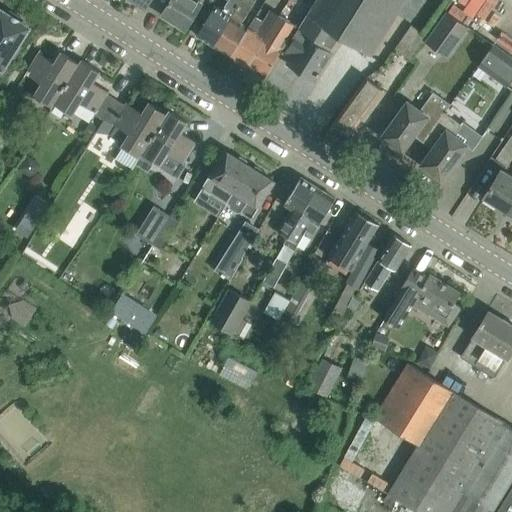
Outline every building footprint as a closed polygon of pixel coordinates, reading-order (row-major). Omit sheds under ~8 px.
[(186,28),(203,0),(169,0),(162,13),(186,28)] [(213,45),(241,0),(228,0),(222,11),(214,6),(196,35),(213,45)] [(248,27),(241,22),(255,1),(254,0),(241,0),(213,45),(230,56),(248,27)] [(384,40),(411,0),(317,0),(308,15),(299,29),(299,28),(295,35),(284,52),(295,58),(290,65),(317,82),(335,53),(332,51),(341,37),(374,57),(384,40)] [(0,82),(22,48),(20,47),(19,49),(16,46),(28,28),(29,27),(21,22),(23,19),(10,10),(8,14),(0,8),(0,82)] [(247,66),(279,15),(269,9),(255,31),(248,27),(230,56),(247,66)] [(467,26),(448,12),(426,41),(446,56),(467,26)] [(278,15),(279,15),(247,66),(264,77),(297,25),(279,14),(278,15)] [(410,59),(426,36),(410,25),(395,48),(410,59)] [(511,56),(494,43),(478,66),(507,87),(511,79),(511,56)] [(52,106),(81,59),(78,62),(60,51),(53,62),(38,52),(25,72),(41,82),(33,95),(52,106)] [(109,92),(93,82),(100,71),(81,59),(52,106),(53,107),(55,103),(73,115),(81,102),(105,118),(117,99),(108,93),(109,92)] [(348,136),(382,88),(366,76),(332,124),(348,136)] [(394,120),(382,136),(402,150),(414,134),(426,117),(436,124),(444,112),(450,103),(441,97),(435,105),(427,99),(419,110),(407,101),(402,109),(398,106),(391,118),(394,120)] [(142,153),(169,110),(169,109),(166,113),(148,101),(141,112),(126,102),(125,104),(117,99),(105,118),(129,133),(121,145),(123,146),(115,158),(133,169),(140,157),(142,154),(142,153)] [(197,142),(181,132),(188,121),(169,110),(142,153),(142,154),(161,165),(168,153),(184,162),(197,142)] [(433,148),(421,164),(441,178),(453,162),(456,164),(464,153),(461,151),(466,144),(473,148),(483,134),(464,121),(461,124),(444,112),(436,124),(445,130),(433,148)] [(90,122),(83,132),(92,138),(98,127),(90,122)] [(511,156),(511,135),(496,159),(505,166),(511,156)] [(227,202),(250,165),(246,163),(247,160),(240,156),(238,158),(225,150),(202,187),(227,202)] [(27,155),(18,169),(32,179),(42,164),(27,155)] [(251,217),(274,180),(262,173),(263,169),(255,165),(253,167),(250,165),(227,202),(229,204),(230,208),(237,212),(241,211),(251,217)] [(508,213),(511,206),(511,175),(502,169),(484,197),(508,213)] [(286,241),(319,187),(301,176),(291,193),(285,204),(292,208),(278,231),(288,237),(284,243),(284,244),(286,241)] [(319,225),(325,214),(335,197),(319,187),(286,241),(284,244),(294,250),(306,230),(313,234),(318,225),(319,225)] [(99,197),(93,207),(104,213),(110,203),(99,197)] [(135,233),(152,244),(171,215),(154,205),(135,233)] [(350,307),(355,298),(360,287),(370,266),(379,249),(367,242),(378,225),(378,226),(379,224),(356,209),(328,255),(353,271),(348,281),(336,303),(346,308),(347,305),(350,307)] [(246,222),(230,248),(242,256),(258,230),(246,222)] [(392,268),(396,270),(411,244),(394,234),(365,281),(379,289),(392,268)] [(289,299),(280,318),(292,324),(326,262),(314,255),(289,299)] [(276,257),(262,279),(272,286),(286,263),(276,257)] [(454,302),(460,292),(430,273),(428,276),(413,267),(410,272),(404,283),(405,284),(386,315),(400,326),(412,305),(429,315),(430,314),(449,325),(461,306),(454,302)] [(229,288),(210,322),(231,334),(251,300),(229,288)] [(276,292),(265,312),(278,320),(280,318),(289,299),(276,292)] [(360,300),(355,298),(350,307),(356,309),(360,300)] [(121,304),(114,314),(119,317),(126,307),(121,304)] [(508,357),(511,350),(511,324),(489,310),(483,319),(482,318),(479,322),(481,323),(473,337),(462,357),(495,378),(508,357)] [(375,333),(371,345),(385,350),(389,338),(375,333)] [(227,355),(217,375),(247,389),(256,368),(227,355)] [(356,356),(349,376),(364,382),(371,362),(356,356)] [(326,396),(341,367),(323,358),(308,387),(326,396)] [(419,444),(453,390),(408,363),(375,417),(376,419),(419,444)] [(419,511),(495,511),(511,484),(511,425),(495,416),(453,390),(419,444),(394,485),(388,494),(397,499),(419,511)] [(0,414),(0,426),(29,463),(55,442),(19,399),(0,414)] [(368,414),(340,465),(361,477),(366,469),(354,461),(376,419),(375,417),(368,414)] [(373,473),(368,481),(388,493),(388,494),(394,485),(373,473)] [(511,511),(511,486),(495,511),(511,511)] [(388,494),(384,501),(392,506),(397,499),(388,494)]
